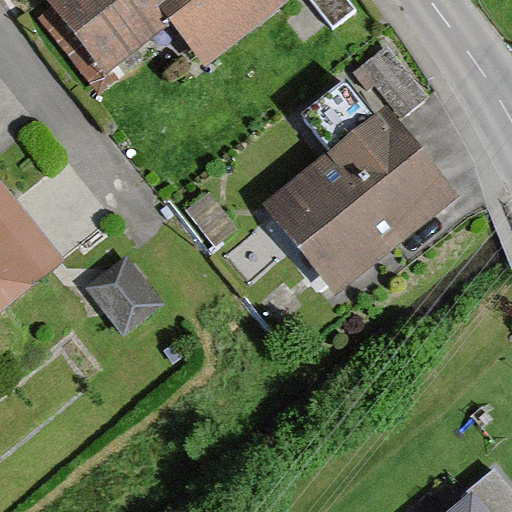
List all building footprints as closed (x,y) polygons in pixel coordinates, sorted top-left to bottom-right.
[(41,0),(38,2),(100,86),(164,39),(195,80),(295,6),(291,0),(41,0)] [(346,0),(309,0),(333,30),(356,12),(346,0)] [(392,45),(355,71),(368,89),(376,83),(400,117),(429,97),(392,45)] [(334,288),(455,196),(387,108),(267,201),(334,288)] [(209,193),(186,210),(214,247),(236,231),(209,193)] [(0,315),(57,273),(0,196),(0,315)] [(126,258),(87,287),(124,335),(163,305),(126,258)] [(471,497),(482,511),(511,511),(511,488),(495,468),(466,491),(471,497)] [(482,511),(471,497),(452,511),(482,511)]
